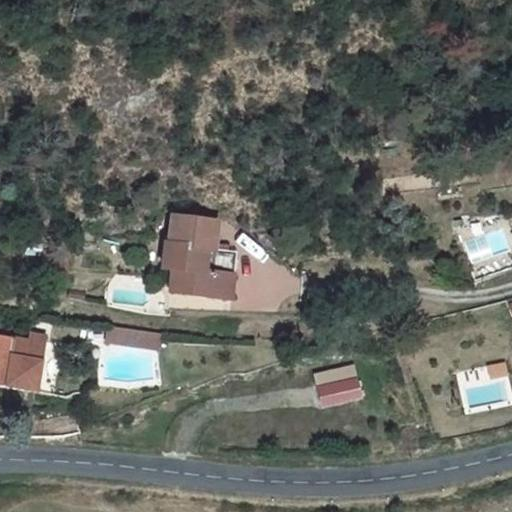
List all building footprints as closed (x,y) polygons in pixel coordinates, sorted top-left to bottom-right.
[(213,233),(213,217),(194,211),(166,213),(166,233),(213,233)] [(213,246),(213,233),(166,233),(164,270),(175,271),(172,294),(233,301),(238,248),(213,246)] [(474,284),(511,272),(511,253),(476,264),(469,266),(474,284)] [(162,336),(113,330),(110,343),(161,350),(162,336)] [(26,339),(0,335),(0,383),(39,389),(46,334),(27,332),(26,339)] [(316,388),(355,380),(353,368),(314,376),(316,388)] [(359,400),(355,380),(316,388),(320,407),(359,400)]
